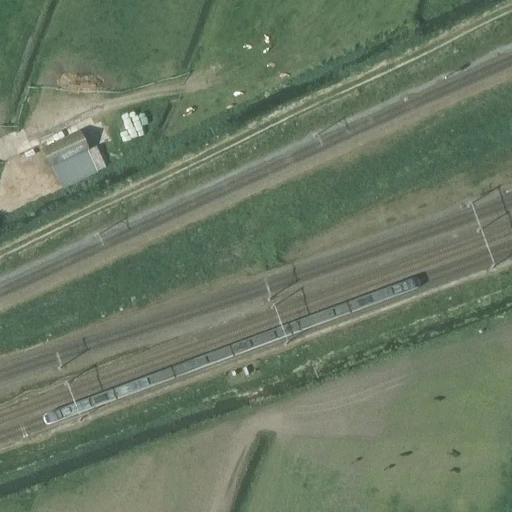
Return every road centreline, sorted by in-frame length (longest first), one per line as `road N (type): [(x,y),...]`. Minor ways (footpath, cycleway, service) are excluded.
road 1 (track): [(0,254),(511,7)]
road 2 (track): [(511,168),(317,240),(288,240)]
road 3 (track): [(0,145),(121,101),(180,90)]
